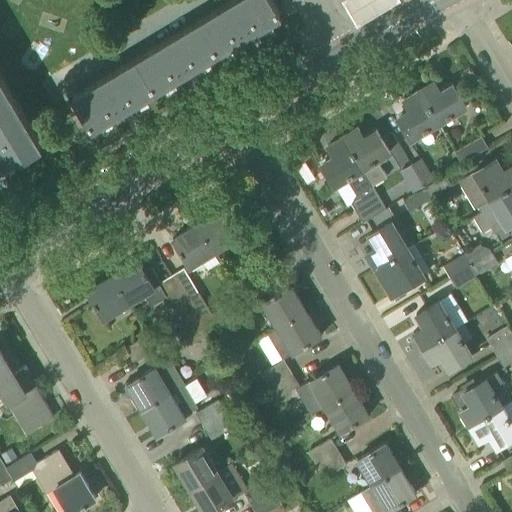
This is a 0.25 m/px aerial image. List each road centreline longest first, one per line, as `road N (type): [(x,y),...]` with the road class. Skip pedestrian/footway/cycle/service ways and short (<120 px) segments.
road 1 (residential): [(469,511),(245,114)]
road 2 (residential): [(150,511),(1,262)]
road 3 (secondary): [(1,262),(245,114)]
road 4 (secondary): [(245,114),(354,49)]
